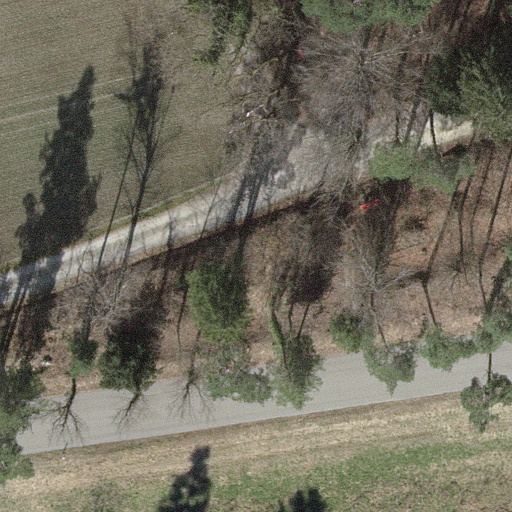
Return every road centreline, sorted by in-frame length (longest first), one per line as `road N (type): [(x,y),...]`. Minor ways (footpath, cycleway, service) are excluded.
road 1 (track): [(0,300),(275,193),(511,116)]
road 2 (tertiary): [(0,437),(511,363)]
road 3 (track): [(198,0),(275,193)]
